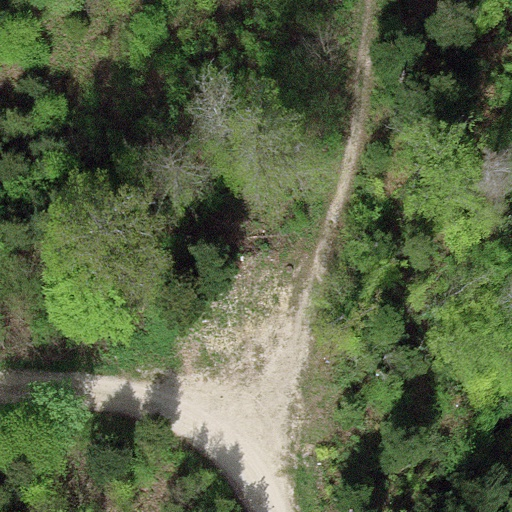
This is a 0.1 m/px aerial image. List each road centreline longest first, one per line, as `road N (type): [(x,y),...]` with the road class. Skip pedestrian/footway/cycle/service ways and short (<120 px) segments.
road 1 (track): [(369,0),(339,185),(275,392),(224,434)]
road 2 (track): [(269,511),(250,467),(224,434),(192,413),(115,389),(0,387)]
